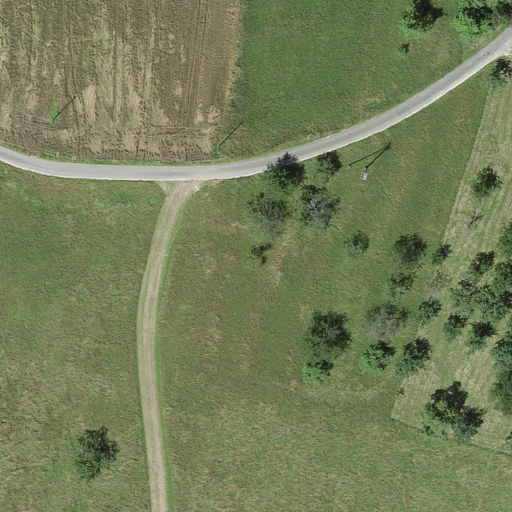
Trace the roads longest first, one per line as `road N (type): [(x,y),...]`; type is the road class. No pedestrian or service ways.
road 1 (track): [(161,511),(143,329),(185,176)]
road 2 (track): [(307,154),(185,176),(27,170),(0,159)]
